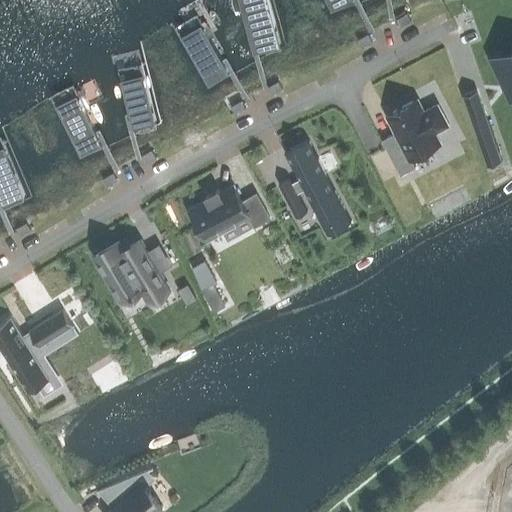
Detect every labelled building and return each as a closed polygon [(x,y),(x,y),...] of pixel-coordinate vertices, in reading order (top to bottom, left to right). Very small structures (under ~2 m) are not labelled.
[(280,46),(267,0),(242,0),(257,52),(280,46)] [(326,0),(331,9),(350,0),(326,0)] [(406,13),(396,19),(400,27),(410,21),(406,13)] [(199,21),(178,33),(208,85),(229,73),(199,21)] [(357,39),(361,47),(372,42),(368,34),(357,39)] [(508,103),(511,101),(511,46),(487,58),(508,103)] [(118,71),(132,129),(155,123),(140,65),(118,71)] [(282,89),(278,81),(267,87),(271,95),(282,89)] [(75,91),(54,102),(80,156),(102,145),(75,91)] [(401,107),(386,115),(395,132),(381,140),(400,175),(415,167),(411,159),(440,143),(434,133),(448,125),(437,104),(423,112),(417,99),(401,107)] [(235,114),(245,108),(241,100),(231,106),(235,114)] [(486,166),(502,160),(488,120),(472,126),(486,166)] [(309,139),(285,151),(299,179),(292,183),(289,178),(278,183),(295,217),(306,211),(296,192),(304,188),(327,234),(351,221),(309,139)] [(0,143),(0,200),(3,207),(24,199),(2,143),(0,143)] [(141,156),(145,163),(156,157),(151,150),(141,156)] [(102,179),(106,187),(117,180),(112,173),(102,179)] [(260,238),(275,229),(261,205),(247,213),(239,198),(226,205),(224,201),(211,208),(213,212),(195,222),(211,251),(254,227),(260,238)] [(20,236),(31,230),(26,222),(16,228),(16,229),(20,236)] [(143,292),(164,279),(139,237),(121,248),(116,239),(92,253),(118,296),(139,284),(143,292)] [(204,262),(193,268),(201,290),(203,289),(213,283),(215,282),(204,262)] [(203,289),(201,290),(207,300),(218,293),(213,283),(203,289)] [(187,284),(177,290),(187,305),(197,299),(187,284)] [(11,315),(0,321),(0,348),(27,391),(50,377),(31,347),(38,343),(39,345),(73,324),(63,308),(29,329),(30,331),(24,335),(11,315)] [(137,481),(133,476),(98,490),(110,504),(137,481)] [(158,511),(162,509),(143,487),(140,484),(113,508),(107,511),(158,511)]
